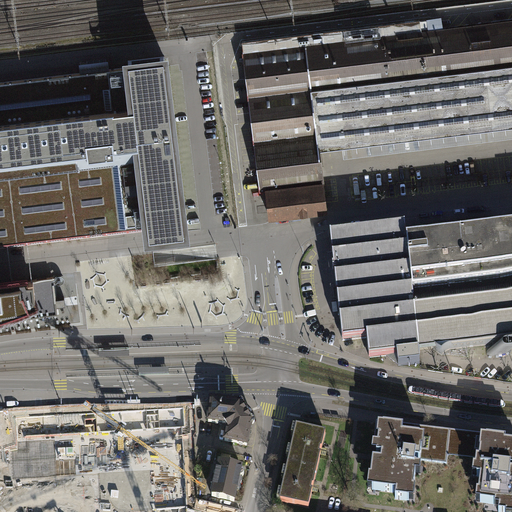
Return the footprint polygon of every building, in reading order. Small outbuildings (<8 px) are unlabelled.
[(242,52),(259,190),(266,189),(270,217),(320,211),(327,210),(319,150),(511,126),(511,18),(426,29),(425,20),(420,21),(420,19),(242,41),(244,51),(242,52)] [(0,82),(0,320),(57,314),(53,277),(28,280),(27,276),(0,278),(0,246),(148,228),(149,236),(185,231),(164,56),(128,61),(129,67),(0,82)] [(330,236),(342,341),(367,338),(369,358),(397,355),(398,360),(398,366),(420,364),(418,352),(436,350),(442,355),(445,351),(448,349),(450,349),(511,341),(511,227),(418,239),(406,240),(405,227),(330,236)] [(211,400),(208,422),(225,424),(226,427),(228,429),(225,441),(247,446),(251,425),(251,420),(241,404),(211,400)] [(140,467),(172,465),(170,429),(186,428),(185,406),(121,410),(123,432),(138,431),(140,467)] [(123,432),(121,410),(59,414),(61,436),(76,435),(78,471),(110,469),(108,433),(123,432)] [(61,436),(59,414),(24,416),(27,474),(48,473),(45,437),(61,436)] [(446,464),(447,454),(476,457),(475,468),(478,468),(477,477),(480,478),(478,493),(481,493),(480,503),(500,505),(498,511),(507,511),(511,511),(511,471),(511,470),(511,468),(511,444),(505,443),(506,441),(380,425),(377,455),(382,456),(382,458),(381,461),(373,460),(371,478),(374,478),(372,490),(396,493),(395,499),(409,501),(410,489),(413,489),(416,466),(415,465),(415,460),(446,464)] [(283,492),(280,501),(309,508),(312,491),(311,491),(312,489),(312,486),(313,486),(320,457),(319,457),(319,454),(320,452),(321,452),(326,433),(298,427),(295,436),(294,436),(281,491),(283,492)] [(242,468),(219,463),(217,476),(213,475),(211,483),(215,484),(212,496),(234,502),(240,478),(241,478),(243,478),(244,476),(244,474),(243,472),(241,471),(242,468)] [(0,472),(0,511),(11,511),(9,472),(0,472)]
